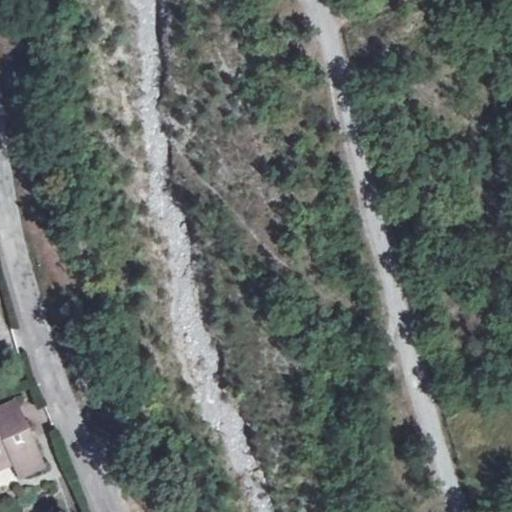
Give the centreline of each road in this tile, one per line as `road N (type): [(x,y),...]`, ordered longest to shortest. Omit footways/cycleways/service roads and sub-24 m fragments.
road 1 (track): [(457,511),(397,319),(328,31),(311,0)]
road 2 (residential): [(0,191),(112,511)]
